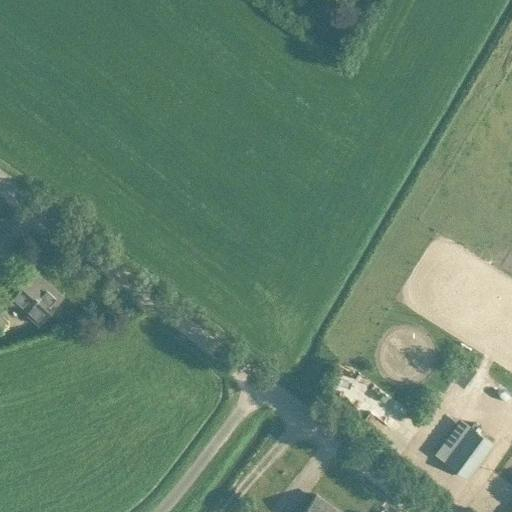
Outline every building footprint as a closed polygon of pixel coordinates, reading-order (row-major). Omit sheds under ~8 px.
[(30,269),(8,295),(40,322),(62,296),(61,295),(60,297),(42,281),(43,280),(30,269)] [(459,385),(471,392),(485,372),(473,364),(459,385)] [(468,478),(493,444),(462,421),(437,454),(468,478)] [(419,447),(426,453),(437,439),(430,433),(419,447)] [(303,511),(335,511),(331,509),(332,507),(316,495),(303,511)]
